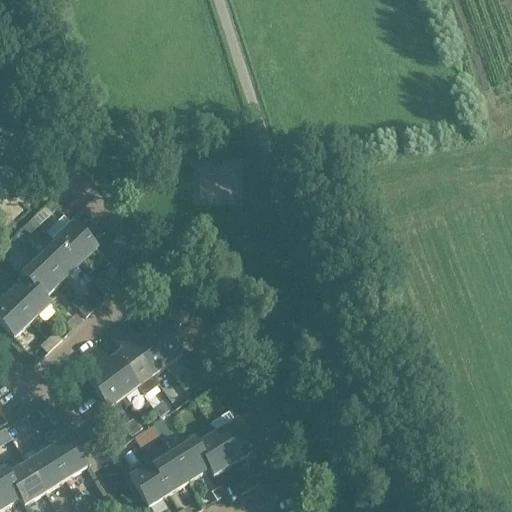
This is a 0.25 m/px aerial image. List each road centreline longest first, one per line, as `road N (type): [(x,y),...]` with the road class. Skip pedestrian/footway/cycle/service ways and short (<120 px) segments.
road 1 (track): [(407,511),(301,262),(219,0)]
road 2 (residential): [(32,379),(142,277),(139,249),(131,231),(0,123)]
